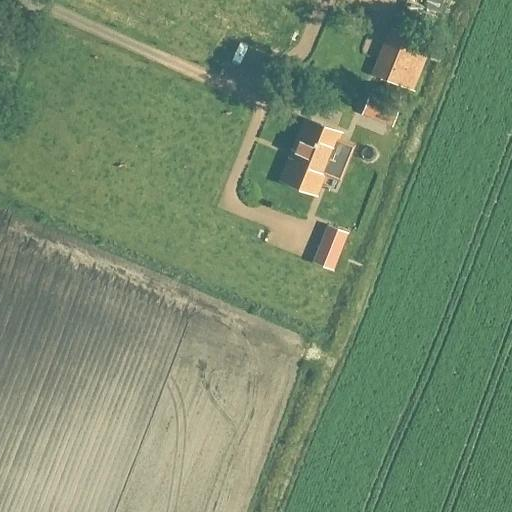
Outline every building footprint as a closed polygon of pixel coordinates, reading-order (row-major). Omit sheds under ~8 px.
[(384,0),(371,0),(369,8),(386,15),(391,2),(384,0)] [(387,47),(375,77),(410,91),(422,61),(429,44),(394,30),(387,47)] [(398,110),(368,98),(363,113),(392,125),(398,110)] [(346,140),(353,123),(334,116),(328,131),(304,121),(281,181),(315,195),(338,137),(346,140)] [(318,252),(314,263),(333,271),(338,260),(348,233),(328,226),(318,252)]
